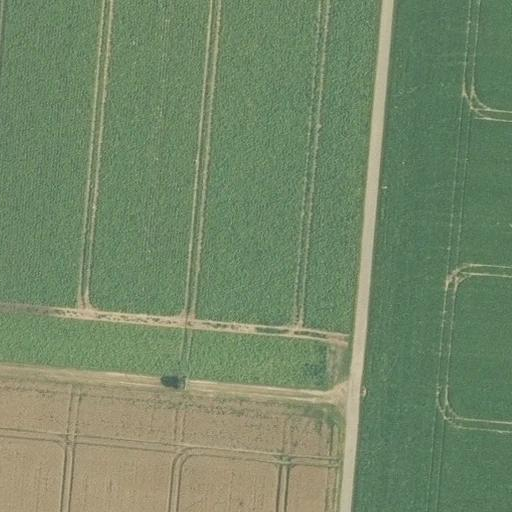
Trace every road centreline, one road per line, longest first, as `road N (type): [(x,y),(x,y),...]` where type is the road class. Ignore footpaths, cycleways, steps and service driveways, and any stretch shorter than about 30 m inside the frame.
road 1 (unclassified): [(398,0),(358,511)]
road 2 (track): [(0,368),(366,403)]
